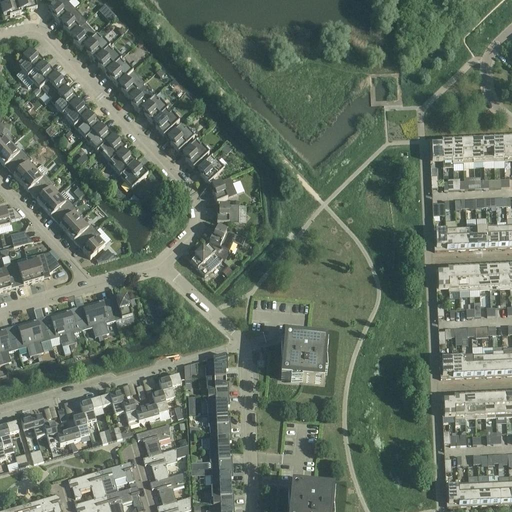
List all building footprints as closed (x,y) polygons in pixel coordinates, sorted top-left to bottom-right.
[(20,15),(15,0),(0,0),(0,7),(4,20),(4,18),(9,16),(10,18),(20,15)] [(15,0),(20,15),(21,15),(20,13),(25,12),(26,14),(37,10),(34,1),(34,0),(15,0)] [(51,17),(59,26),(75,11),(64,0),(60,0),(47,13),(49,12),(53,16),(51,17)] [(63,30),(70,38),(86,23),(75,11),(59,26),(61,25),(64,29),(63,30)] [(86,23),(70,38),(71,38),(74,42),(73,44),(80,52),(98,36),(98,35),(96,37),(85,25),(87,23),(86,23)] [(93,63),(110,48),(98,36),(80,52),(81,52),(84,50),(87,53),(86,55),(93,63)] [(110,48),(93,63),(94,63),(95,62),(99,66),(97,67),(105,76),(121,61),(110,48)] [(12,49),(0,52),(0,57),(0,58),(14,54),(12,49)] [(34,57),(31,53),(32,51),(15,66),(22,73),(16,78),(22,84),(27,79),(43,64),(39,59),(36,55),(34,57)] [(112,83),(117,88),(133,73),(121,61),(105,76),(112,83)] [(46,69),(42,65),(44,64),(43,64),(27,79),(22,84),(28,90),(33,85),(39,91),(55,76),(50,71),(47,68),(46,69)] [(160,71),(156,75),(160,80),(164,76),(160,71)] [(120,92),(128,101),(144,86),(133,73),(117,88),(118,87),(122,91),(120,92)] [(59,80),(55,76),(39,91),(41,90),(52,102),(50,103),(50,104),(68,87),(63,82),(60,79),(59,80)] [(144,86),(128,101),(129,101),(132,105),(130,106),(138,114),(156,98),(154,99),(143,87),(145,86),(144,86)] [(69,94),(65,90),(68,87),(50,104),(62,116),(78,101),(73,96),(70,93),(69,94)] [(167,110),(156,98),(138,114),(138,115),(141,112),(145,116),(144,117),(151,125),(167,110)] [(85,109),(82,105),(80,107),(77,103),(78,101),(62,116),(74,128),(90,114),(85,109)] [(192,109),(188,113),(192,117),(196,113),(192,109)] [(179,123),(167,110),(151,125),(152,126),(153,124),(157,128),(155,130),(163,138),(170,131),(179,123)] [(85,141),(101,126),(97,121),(94,118),(92,119),(88,115),(90,114),(74,128),(74,129),(85,141)] [(93,157),(97,153),(113,138),(108,133),(105,130),(104,132),(100,128),(101,126),(85,141),(95,152),(92,155),(93,157)] [(194,139),(182,126),(166,141),(166,142),(168,140),(172,144),(170,146),(178,154),(194,139)] [(0,158),(12,147),(2,136),(0,135),(0,158)] [(108,166),(126,150),(121,144),(118,141),(117,143),(113,139),(113,138),(97,153),(93,157),(94,157),(97,154),(98,152),(110,164),(108,166)] [(493,164),(504,163),(503,140),(495,140),(495,142),(492,142),(493,164)] [(504,163),(511,163),(511,141),(510,141),(510,140),(503,140),(504,163)] [(473,165),(483,164),(482,141),(475,141),(475,143),(472,143),(473,165)] [(482,141),(483,164),(493,164),(492,142),(490,142),(490,141),(482,141)] [(209,155),(197,142),(181,157),(181,158),(183,156),(186,160),(185,162),(188,165),(193,170),(200,163),(209,155)] [(453,166),(463,165),(462,142),(454,142),(454,144),(452,144),(453,166)] [(463,165),(473,165),(472,143),(469,143),(469,142),(462,142),(463,165)] [(430,164),(442,163),(441,143),(429,144),(429,150),(431,150),(431,156),(429,156),(430,164)] [(453,166),(452,144),(449,144),(449,143),(441,143),(442,163),(452,163),(452,166),(453,166)] [(12,147),(0,158),(0,163),(4,168),(7,166),(11,171),(28,155),(27,154),(25,156),(22,152),(19,154),(12,147)] [(126,150),(108,166),(120,178),(136,163),(131,158),(128,155),(127,157),(123,153),(126,150)] [(28,155),(11,171),(16,176),(13,178),(20,186),(35,172),(28,165),(31,162),(27,158),(29,156),(28,155)] [(224,171),(212,158),(196,173),(196,174),(198,172),(201,176),(200,178),(208,186),(224,171)] [(138,169),(135,165),(136,164),(136,163),(120,178),(120,179),(125,184),(132,191),(148,176),(143,171),(140,168),(138,169)] [(35,172),(20,186),(28,193),(30,191),(34,196),(50,182),(45,177),(42,179),(35,172)] [(237,196),(230,180),(219,184),(209,188),(210,189),(212,188),(214,193),(212,194),(213,198),(216,205),(226,201),(237,196)] [(50,182),(34,196),(39,201),(36,203),(43,211),(58,197),(51,190),(54,187),(50,182)] [(43,211),(55,223),(73,207),(68,202),(69,200),(62,193),(58,197),(43,211)] [(73,207),(55,223),(67,236),(81,222),(75,215),(78,212),(74,208),(76,206),(75,205),(73,207)] [(239,208),(232,207),(217,207),(217,208),(219,208),(219,213),(217,213),(217,225),(238,225),(239,208)] [(0,211),(0,229),(10,228),(8,223),(22,220),(12,209),(12,210),(6,212),(5,210),(0,211)] [(76,241),(81,246),(96,232),(91,226),(88,229),(81,222),(67,236),(74,243),(76,241)] [(498,249),(500,249),(500,250),(507,250),(508,250),(507,227),(507,225),(496,225),(496,227),(497,230),(498,249)] [(498,249),(497,230),(496,227),(486,228),(487,251),(495,251),(495,249),(498,249)] [(236,237),(216,228),(218,229),(215,234),(214,233),(209,244),(229,253),(236,237)] [(477,250),(476,228),(466,229),(466,232),(467,252),(474,252),(474,250),(477,250)] [(487,251),(486,228),(476,228),(477,250),(480,250),(480,251),(487,251)] [(457,251),(456,229),(445,230),(447,253),(454,253),(454,251),(457,251)] [(456,229),(457,251),(460,251),(460,252),(467,252),(466,232),(456,232),(456,229)] [(433,233),(433,241),(435,241),(436,247),(434,247),(434,254),(446,253),(447,253),(445,230),(433,230),(433,233)] [(96,232),(81,246),(78,248),(82,253),(90,261),(105,247),(98,240),(101,237),(96,232)] [(12,243),(28,239),(27,239),(28,239),(25,240),(25,239),(23,235),(24,235),(24,234),(10,237),(12,243)] [(260,237),(255,242),(259,246),(264,241),(260,237)] [(29,240),(28,239),(12,243),(13,249),(33,245),(33,244),(32,244),(32,245),(30,245),(30,244),(29,245),(28,240),(29,240)] [(213,252),(207,246),(207,247),(208,248),(204,252),(203,250),(194,258),(196,260),(190,264),(204,279),(222,262),(218,258),(218,257),(214,253),(213,252)] [(102,257),(96,262),(98,265),(115,260),(107,252),(102,257)] [(48,280),(50,279),(49,277),(60,268),(48,255),(43,256),(36,258),(37,262),(28,265),(33,284),(43,281),(48,280)] [(10,266),(16,286),(22,284),(23,287),(33,284),(28,265),(18,268),(17,264),(10,266)] [(4,272),(0,273),(0,291),(1,294),(11,291),(10,287),(16,286),(10,266),(3,268),(4,272)] [(499,270),(500,292),(510,291),(509,268),(501,268),(501,270),(499,270)] [(223,273),(228,277),(232,274),(227,269),(223,273)] [(479,293),(489,292),(488,269),(481,269),(481,271),(478,271),(479,293)] [(488,269),(489,292),(500,292),(499,270),(496,270),(496,269),(488,269)] [(458,272),(459,294),(469,293),(468,270),(460,270),(461,272),(458,272)] [(469,293),(479,293),(478,271),(475,271),(475,270),(468,270),(469,293)] [(449,294),(448,271),(435,272),(435,278),(437,278),(437,284),(435,284),(436,292),(448,291),(448,294),(449,294)] [(448,271),(449,294),(459,294),(458,272),(455,272),(455,271),(448,271)] [(109,301),(115,323),(132,318),(126,299),(116,302),(115,299),(117,299),(117,298),(109,301)] [(103,306),(93,309),(102,338),(109,336),(106,326),(115,323),(109,301),(101,303),(101,304),(102,303),(103,306)] [(76,310),(83,333),(92,330),(95,340),(98,339),(102,338),(93,309),(83,312),(83,309),(84,308),(76,310)] [(71,315),(61,318),(69,347),(73,346),(76,345),(73,335),(83,333),(76,310),(68,313),(70,313),(71,315)] [(68,348),(69,347),(61,318),(51,321),(50,319),(52,318),(51,317),(43,320),(50,342),(59,340),(62,349),(68,348)] [(38,325),(28,328),(36,357),(44,355),(41,345),(50,342),(43,320),(35,322),(36,323),(37,322),(38,325)] [(11,329),(17,352),(27,349),(29,359),(36,357),(28,328),(18,331),(17,328),(19,328),(19,327),(11,329)] [(5,334),(0,336),(0,353),(4,366),(11,364),(8,354),(17,352),(11,329),(3,332),(4,332),(5,334)] [(481,340),(481,330),(471,331),(471,339),(475,339),(475,341),(481,340)] [(492,338),(491,330),(481,330),(481,340),(482,340),(482,343),(488,343),(488,338),(492,338)] [(461,331),(450,332),(451,340),(455,340),(455,342),(461,341),(461,331)] [(471,331),(461,331),(461,341),(467,341),(467,339),(471,339),(471,331)] [(451,340),(450,332),(444,332),(444,334),(438,334),(438,347),(445,346),(445,342),(451,342),(451,340)] [(299,340),(284,339),(280,381),(323,385),(324,374),(322,374),(322,364),(325,365),(327,343),(316,342),(316,344),(306,343),(306,341),(305,341),(305,343),(299,342),(299,340)] [(68,348),(62,349),(64,357),(70,356),(68,348)] [(511,354),(503,355),(504,377),(506,377),(506,378),(511,378),(511,354)] [(452,355),(452,361),(453,381),(460,380),(460,379),(462,379),(463,379),(462,357),(462,355),(452,355)] [(503,355),(492,356),(494,379),(501,379),(501,377),(504,377),(503,355)] [(206,381),(226,380),(225,369),(227,369),(227,356),(222,358),(206,362),(206,363),(206,369),(205,369),(206,381)] [(483,378),(482,356),(472,357),(473,380),(480,380),(480,378),(483,378)] [(492,356),(482,356),(483,378),(486,378),(486,379),(494,379),(492,356)] [(473,380),(472,357),(462,357),(463,379),(466,379),(466,380),(473,380)] [(440,381),(453,381),(452,361),(439,361),(440,369),(442,369),(442,375),(440,375),(440,381)] [(171,390),(181,387),(178,378),(168,380),(168,377),(164,378),(163,380),(164,382),(158,383),(161,391),(162,395),(172,392),(171,390)] [(226,380),(206,381),(206,393),(207,393),(208,399),(229,398),(228,387),(226,387),(226,380)] [(153,401),(155,408),(165,405),(165,403),(174,401),(172,392),(162,395),(161,391),(158,392),(157,394),(157,396),(152,397),(153,401)] [(121,402),(119,395),(114,396),(113,395),(111,393),(108,394),(109,398),(100,400),(102,410),(112,407),(112,409),(123,406),(121,402)] [(474,398),(474,406),(475,421),(485,421),(484,399),(481,399),(481,397),(474,398)] [(485,421),(495,420),(494,397),(487,397),(487,399),(484,399),(485,421)] [(506,420),(505,398),(502,398),(502,397),(494,397),(495,420),(506,420)] [(229,398),(208,399),(208,405),(207,405),(207,417),(227,416),(227,409),(229,409),(229,398)] [(454,399),(455,422),(465,422),(464,400),(461,400),(461,398),(454,399)] [(475,421),(474,406),(474,398),(467,398),(467,400),(464,400),(465,422),(475,421)] [(455,422),(454,399),(441,399),(441,406),(443,406),(444,411),(442,412),(442,420),(454,419),(454,422),(455,422)] [(83,417),(93,415),(93,414),(93,412),(102,410),(100,400),(90,403),(89,400),(86,401),(85,403),(85,405),(80,406),(82,414),(83,417)] [(149,423),(159,420),(158,417),(168,414),(165,405),(155,408),(153,401),(150,402),(149,404),(150,405),(144,407),(145,411),(149,423)] [(133,407),(132,403),(127,404),(126,403),(124,402),(121,402),(123,406),(112,409),(115,418),(125,415),(125,417),(136,414),(133,407)] [(133,407),(136,414),(125,417),(129,428),(149,423),(145,411),(144,407),(138,408),(138,407),(136,406),(133,407)] [(75,428),(76,431),(86,428),(87,428),(86,426),(96,424),(93,415),(83,417),(82,414),(79,415),(78,417),(79,418),(73,420),(75,428)] [(43,425),(41,418),(35,419),(35,417),(33,416),(30,417),(31,421),(21,424),(23,433),(33,430),(34,432),(44,429),(43,425)] [(208,429),(209,435),(230,434),(230,423),(228,423),(227,416),(207,417),(208,429)] [(9,437),(19,434),(16,425),(6,428),(5,424),(2,425),(1,427),(1,429),(0,429),(0,441),(9,439),(9,437)] [(43,425),(44,429),(34,432),(36,441),(46,438),(47,440),(57,437),(56,433),(54,426),(48,427),(48,425),(46,424),(43,425)] [(162,456),(158,443),(170,440),(169,427),(136,437),(137,443),(142,442),(142,441),(144,441),(145,444),(144,444),(148,460),(162,456)] [(86,428),(76,431),(75,428),(72,428),(71,430),(72,432),(67,434),(70,445),(80,442),(80,440),(89,437),(86,428)] [(56,433),(57,437),(47,440),(49,449),(59,446),(60,448),(70,445),(67,434),(61,435),(61,434),(59,433),(56,433)] [(459,440),(455,440),(456,448),(466,448),(465,433),(463,433),(461,435),(461,437),(459,438),(459,440)] [(230,434),(209,435),(209,441),(208,441),(209,453),(229,452),(229,445),(231,445),(230,434)] [(456,448),(455,440),(455,438),(449,438),(449,434),(443,434),(443,447),(450,446),(450,449),(456,448)] [(0,441),(0,453),(3,453),(4,457),(14,455),(12,448),(9,439),(0,441)] [(169,480),(165,468),(177,464),(176,461),(188,458),(188,448),(162,456),(148,460),(147,460),(143,461),(145,467),(149,466),(149,465),(151,465),(152,468),(151,468),(155,484),(169,480)] [(32,461),(42,458),(40,452),(30,455),(32,461)] [(210,465),(210,471),(232,470),(232,459),(229,458),(229,452),(209,453),(210,465)] [(27,462),(25,456),(15,459),(17,465),(27,462)] [(507,457),(497,457),(498,465),(502,465),(502,467),(508,467),(507,457)] [(43,464),(42,458),(32,461),(33,467),(43,464)] [(27,462),(17,465),(18,471),(28,468),(27,462)] [(99,474),(106,498),(129,491),(118,494),(114,483),(125,479),(126,484),(128,485),(133,484),(129,470),(131,469),(130,465),(99,474)] [(232,470),(231,470),(210,471),(198,472),(191,472),(191,478),(210,477),(211,489),(231,488),(230,481),(233,481),(232,470)] [(90,489),(94,502),(106,498),(99,474),(68,483),(69,487),(71,487),(75,501),(80,499),(81,497),(80,493),(90,489)] [(162,508),(176,504),(172,492),(184,488),(183,476),(169,480),(155,484),(154,484),(150,485),(152,492),(156,490),(158,489),(159,492),(158,492),(162,508)] [(479,508),(478,484),(468,485),(469,507),(472,507),(472,508),(479,508)] [(489,506),(488,484),(478,484),(479,508),(487,507),(487,506),(489,506)] [(500,507),(498,484),(488,484),(489,506),(492,506),(492,507),(500,507)] [(507,505),(510,505),(509,486),(499,487),(499,484),(498,484),(500,507),(507,506),(507,505)] [(446,509),(459,509),(458,485),(445,486),(446,497),(448,497),(448,503),(446,503),(446,509)] [(468,485),(458,485),(459,509),(466,508),(466,507),(469,507),(468,485)] [(210,507),(212,507),(234,506),(233,494),(231,495),(231,488),(211,489),(211,501),(209,501),(210,507)] [(307,489),(291,488),(289,511),(332,511),(334,492),(323,491),(323,493),(313,493),(313,490),(312,490),(312,492),(306,492),(307,489)] [(137,489),(129,491),(106,498),(109,511),(143,511),(141,504),(139,505),(136,494),(138,493),(137,489)] [(51,511),(53,511),(60,511),(57,502),(59,501),(58,497),(27,506),(28,511),(51,511)] [(109,511),(106,498),(94,502),(83,505),(75,507),(76,511),(78,511),(109,511)] [(161,508),(157,509),(157,511),(190,511),(190,500),(176,504),(161,508)]
